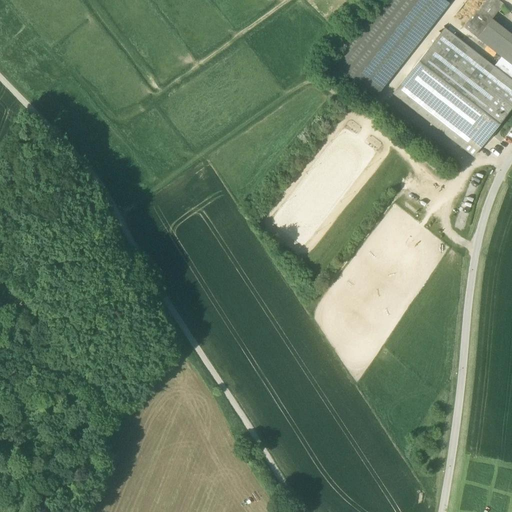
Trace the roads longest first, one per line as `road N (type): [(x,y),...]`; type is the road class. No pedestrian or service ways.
road 1 (track): [(0,78),(92,175),(304,511)]
road 2 (residential): [(441,511),(470,284),(496,182),(511,157)]
road 3 (track): [(117,216),(297,87),(318,83)]
